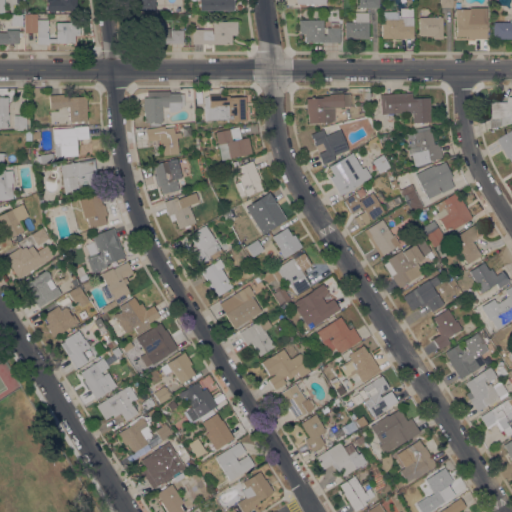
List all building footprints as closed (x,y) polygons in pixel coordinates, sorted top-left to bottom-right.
[(75,0),(75,10),(45,11),(45,0),(75,0)] [(153,0),(153,11),(134,11),(134,0),(153,0)] [(197,10),(197,0),(233,0),(233,10),(231,10),(197,10)] [(358,0),(377,0),(377,8),(361,8),(358,8),(357,8),(357,7),(356,7),(356,5),(358,5),(358,0)] [(485,8),(485,23),(485,39),(466,39),(466,36),(455,36),(455,9),(469,9),(469,8),(485,8)] [(367,12),(367,21),(354,21),(354,13),(367,12)] [(21,15),(21,25),(10,26),(10,15),(21,15)] [(380,38),(380,32),(379,32),(379,31),(380,31),(380,27),(380,25),(380,19),(396,19),(396,15),(405,15),(405,17),(412,17),(412,38),(401,38),(401,39),(392,39),(392,38),(388,38),(380,38)] [(35,29),(33,29),(33,24),(35,24),(35,19),(47,19),(47,38),(55,37),(55,22),(68,22),(68,16),(75,16),(75,21),(78,21),(78,35),(73,35),(73,43),(55,43),(55,42),(47,42),(47,44),(35,44),(35,29)] [(436,17),(436,16),(439,16),(439,17),(441,17),(441,39),(432,39),(432,36),(418,36),(418,17),(436,17)] [(304,42),(304,34),(298,34),(298,31),(298,20),(322,20),(322,35),(325,35),(325,28),(330,28),(330,24),(338,24),(338,28),(339,28),(339,42),(304,42)] [(511,39),(491,39),(491,22),(509,22),(509,20),(511,20),(511,39)] [(236,21),(236,33),(235,33),(235,35),(230,35),(230,44),(212,44),(210,44),(210,45),(206,45),(206,44),(191,44),(191,29),(210,29),(210,34),(211,34),(211,22),(236,21)] [(138,44),(138,22),(161,22),(161,37),(170,37),(170,30),(182,30),(182,43),(138,44)] [(367,22),(367,39),(343,39),(343,22),(367,22)] [(0,32),(5,32),(5,30),(17,29),(17,32),(21,32),(21,36),(17,36),(17,43),(0,43),(0,32)] [(147,97),(147,91),(169,91),(169,93),(179,93),(179,94),(183,94),(183,106),(180,106),(180,109),(174,109),(174,112),(166,112),(166,107),(162,107),(162,106),(161,106),(161,121),(159,121),(159,125),(148,126),(148,122),(144,122),(144,112),(143,112),(142,97),(147,97)] [(411,92),(411,98),(429,97),(430,122),(426,122),(426,127),(413,127),(412,123),(411,112),(380,114),(379,94),(411,92)] [(67,106),(60,107),(60,108),(49,109),(48,95),(68,93),(68,97),(85,96),(87,110),(85,110),(86,120),(82,121),(82,122),(79,123),(79,121),(76,121),(76,123),(73,123),(73,121),(69,122),(69,119),(68,120),(67,116),(67,106)] [(322,96),(328,96),(328,94),(342,93),(342,94),(349,93),(350,106),(342,106),(342,107),(333,108),(334,121),(321,122),(321,124),(318,124),(318,122),(314,122),(314,124),(311,124),(311,122),(307,123),(307,113),(306,113),(305,103),(304,103),(303,100),(305,99),(305,98),(322,97),(322,96)] [(208,94),(222,94),(222,96),(228,95),(228,97),(245,96),(245,111),(245,121),(226,122),(226,119),(204,120),(204,109),(208,108),(208,107),(203,107),(203,97),(208,96),(208,94)] [(0,97),(7,97),(7,115),(8,115),(8,127),(0,127),(0,97)] [(511,123),(491,129),(490,120),(492,120),(492,103),(502,103),(501,98),(511,97),(511,123)] [(13,115),(26,115),(25,130),(13,129),(13,115)] [(73,128),(73,127),(87,126),(88,138),(77,139),(78,144),(76,144),(77,155),(64,156),(64,160),(59,160),(59,158),(54,158),(53,143),(52,129),(73,128)] [(145,129),(157,127),(164,126),(164,128),(173,127),(173,132),(180,131),(180,137),(176,138),(178,153),(161,155),(159,139),(146,140),(145,129)] [(247,137),(251,153),(221,160),(215,132),(229,129),(231,141),(247,137)] [(325,135),(339,129),(348,149),(333,155),(335,159),(322,164),(318,153),(325,150),(321,143),(314,146),(310,134),(323,129),(325,135)] [(409,148),(408,149),(404,135),(429,129),(433,145),(438,144),(440,153),(439,154),(440,157),(428,160),(429,161),(413,166),(409,148)] [(498,139),(511,130),(511,161),(510,158),(509,159),(498,139)] [(351,152),(361,169),(364,167),(370,176),(339,195),(329,177),(333,175),(328,167),(351,152)] [(51,153),(53,162),(40,164),(39,155),(51,153)] [(389,166),(379,173),(371,161),(382,154),(389,166)] [(93,158),(98,187),(80,190),(80,193),(64,196),(63,188),(60,164),(77,162),(77,161),(93,158)] [(176,159),(180,177),(175,178),(178,189),(157,194),(153,176),(155,175),(152,164),(176,159)] [(260,181),(259,181),(262,189),(246,196),(245,195),(241,197),(235,183),(240,181),(237,175),(242,173),(239,166),(251,161),(260,181)] [(433,165),(433,166),(436,165),(444,162),(451,177),(449,178),(453,187),(441,193),(440,192),(427,198),(425,193),(424,193),(414,174),(433,165)] [(0,169),(4,169),(6,186),(11,186),(12,198),(0,199),(0,169)] [(397,187),(392,189),(389,182),(394,180),(397,187)] [(404,187),(403,186),(410,183),(411,185),(412,184),(414,189),(422,207),(410,213),(399,190),(404,187)] [(163,202),(176,197),(177,199),(194,192),(198,201),(188,205),(194,222),(188,224),(189,226),(184,228),(184,226),(178,228),(177,226),(176,226),(175,223),(176,223),(175,219),(170,221),(165,208),(163,202)] [(285,219),(262,234),(245,207),(268,192),(268,193),(285,219)] [(383,211),(369,220),(364,211),(362,212),(359,207),(350,213),(343,200),(353,194),(356,198),(358,196),(359,198),(357,199),(358,201),(371,192),(383,211)] [(438,212),(434,205),(455,192),(471,218),(453,229),(451,229),(446,230),(445,229),(438,218),(438,212)] [(78,200),(98,194),(101,205),(103,204),(106,215),(104,215),(106,223),(89,228),(86,219),(84,219),(84,218),(83,218),(78,200)] [(0,214),(13,208),(17,215),(16,216),(23,230),(8,237),(11,243),(0,247),(0,234),(2,233),(0,229),(0,214)] [(393,238),(389,240),(393,247),(382,255),(378,249),(376,250),(368,238),(371,236),(370,234),(369,234),(367,232),(368,231),(366,229),(381,219),(393,238)] [(445,239),(432,247),(425,235),(426,235),(421,227),(432,220),(445,239)] [(474,224),(482,235),(473,241),(476,245),(474,246),(476,249),(478,249),(479,251),(478,252),(480,255),(476,258),(478,261),(473,264),(471,261),(466,264),(460,253),(458,254),(457,252),(458,251),(457,251),(455,248),(453,249),(451,246),(453,244),(450,239),(474,224)] [(219,248),(208,255),(209,257),(207,259),(208,259),(197,266),(189,254),(197,249),(190,239),(192,237),(190,234),(204,225),(219,248)] [(86,259),(87,259),(86,256),(88,255),(84,244),(93,241),(91,236),(113,227),(124,256),(105,264),(106,266),(91,272),(86,259)] [(291,236),(293,234),(301,246),(283,258),(278,251),(279,250),(271,236),(285,227),(291,236)] [(42,228),(48,238),(37,245),(30,235),(42,228)] [(423,239),(431,250),(430,251),(426,254),(421,257),(422,258),(414,263),(414,264),(416,263),(422,272),(400,287),(398,285),(397,286),(390,276),(383,264),(387,261),(386,259),(400,250),(401,251),(413,244),(413,245),(423,239)] [(252,256),(246,247),(256,240),(262,250),(252,256)] [(32,269),(33,270),(29,273),(28,271),(17,278),(7,262),(8,262),(5,256),(19,247),(21,249),(25,246),(26,249),(31,245),(35,252),(46,245),(52,256),(32,269)] [(292,258),(293,259),(303,252),(310,265),(302,270),(305,275),(303,276),(309,285),(295,294),(285,278),(282,280),(282,279),(277,282),(272,275),(264,280),(261,275),(275,266),(276,268),(292,258)] [(231,286),(217,296),(212,289),(211,289),(199,271),(218,258),(223,266),(220,268),(231,286)] [(122,278),(122,279),(125,277),(127,282),(125,284),(129,292),(124,295),(126,298),(115,303),(114,300),(113,300),(111,296),(105,299),(100,288),(106,285),(101,274),(127,261),(131,269),(132,273),(122,278)] [(495,275),(502,271),(509,281),(498,288),(495,283),(480,293),(477,288),(479,287),(468,271),(483,262),(488,270),(490,268),(495,275)] [(459,274),(458,273),(453,276),(449,270),(454,267),(456,269),(462,266),(464,270),(459,274)] [(55,286),(56,286),(61,293),(49,301),(48,300),(37,307),(23,285),(46,270),(49,275),(50,278),(55,286)] [(89,280),(92,287),(84,291),(81,284),(89,280)] [(431,311),(426,303),(420,307),(418,305),(410,310),(402,296),(413,289),(413,288),(427,280),(436,294),(436,293),(443,304),(431,311)] [(313,325),(310,321),(305,325),(294,308),(297,306),(296,303),(294,304),(293,304),(293,302),(322,284),(327,293),(321,297),(325,303),(332,299),(338,309),(313,325)] [(493,299),(496,304),(508,296),(504,290),(511,284),(511,318),(496,329),(490,319),(488,320),(480,307),(493,299)] [(260,311),(233,328),(224,313),(218,303),(247,285),(254,295),(251,296),(260,311)] [(78,286),(84,295),(89,302),(81,307),(77,301),(74,303),(68,293),(78,286)] [(272,293),(282,287),(289,298),(279,305),(272,293)] [(138,305),(141,303),(145,310),(152,305),(159,316),(148,323),(149,325),(137,333),(133,328),(125,333),(117,322),(115,320),(116,320),(113,315),(117,312),(118,313),(120,311),(117,307),(133,297),(138,305)] [(57,305),(60,310),(65,306),(73,319),(76,318),(79,321),(53,337),(45,325),(48,323),(42,315),(57,305)] [(455,322),(456,321),(461,328),(446,338),(449,343),(438,349),(432,339),(439,334),(429,319),(446,309),(455,322)] [(339,316),(347,329),(352,327),(360,339),(337,354),(334,348),(328,352),(315,332),(339,316)] [(93,321),(99,317),(103,324),(97,328),(93,321)] [(250,342),(245,345),(238,333),(257,320),(258,322),(265,317),(270,326),(263,330),(273,346),(258,355),(250,342)] [(176,348),(166,354),(166,355),(152,364),(135,337),(146,330),(146,331),(159,322),(164,330),(165,329),(176,348)] [(481,329),(493,349),(480,357),(467,337),(481,329)] [(59,343),(63,341),(62,339),(77,330),(83,340),(87,337),(94,332),(99,339),(104,347),(98,351),(100,354),(94,358),(93,357),(75,368),(59,343)] [(113,337),(117,343),(108,349),(104,343),(113,337)] [(124,352),(120,346),(129,340),(132,346),(124,352)] [(447,360),(448,360),(443,352),(459,343),(467,357),(471,355),(478,367),(459,379),(447,360)] [(379,370),(361,382),(355,372),(346,377),(338,366),(350,359),(347,354),(362,345),(367,352),(368,352),(379,370)] [(121,353),(115,357),(111,350),(117,346),(121,353)] [(306,365),(309,371),(299,377),(296,372),(292,375),(292,376),(287,379),(285,376),(281,378),(284,383),(274,390),(267,379),(269,378),(268,376),(268,375),(260,362),(268,357),(282,348),(289,359),(298,353),(299,354),(300,353),(307,364),(306,365)] [(189,365),(194,374),(179,383),(171,370),(164,374),(159,367),(183,352),(191,364),(189,365)] [(102,357),(108,367),(100,372),(102,375),(106,372),(115,385),(95,398),(83,380),(84,379),(80,372),(102,357)] [(312,370),(307,364),(313,360),(317,367),(312,370)] [(506,392),(498,397),(498,398),(488,405),(487,404),(476,411),(464,394),(469,391),(464,383),(489,366),(495,376),(492,378),(493,380),(489,382),(488,381),(487,382),(486,379),(483,381),(486,385),(489,383),(493,389),(501,383),(506,392)] [(345,392),(338,396),(323,372),(330,368),(345,392)] [(380,375),(388,388),(378,394),(387,408),(373,417),(362,400),(356,404),(351,397),(357,393),(357,392),(361,389),(361,388),(380,375)] [(177,394),(181,391),(182,391),(196,382),(201,390),(205,388),(216,405),(197,417),(191,421),(184,411),(190,406),(184,396),(180,398),(177,394)] [(159,403),(152,393),(156,390),(153,386),(158,383),(161,387),(163,386),(170,397),(159,403)] [(304,399),(307,398),(308,400),(309,400),(314,407),(309,410),(310,412),(307,414),(306,412),(294,419),(278,393),(294,383),(304,399)] [(122,388),(130,402),(136,413),(124,420),(119,413),(113,417),(111,414),(104,419),(95,405),(122,388)] [(511,432),(506,436),(502,430),(500,431),(495,423),(487,428),(479,416),(505,399),(506,400),(510,398),(510,397),(511,396),(511,432)] [(149,397),(154,404),(145,409),(141,402),(149,397)] [(395,447),(395,446),(382,453),(378,446),(380,444),(369,426),(387,415),(387,416),(398,409),(406,421),(410,418),(418,432),(395,447)] [(220,420),(221,419),(233,438),(212,451),(207,444),(209,443),(204,434),(207,432),(201,422),(216,413),(220,420)] [(324,430),(318,434),(323,444),(311,451),(304,439),(308,437),(300,423),(314,414),(324,430)] [(149,430),(148,431),(150,435),(144,439),(146,443),(132,453),(126,444),(124,445),(116,433),(123,428),(123,429),(133,423),(141,417),(149,430)] [(364,425),(359,428),(354,421),(360,418),(364,425)] [(165,424),(171,434),(161,441),(154,430),(165,424)] [(342,426),(345,431),(343,432),(345,435),(338,440),(336,437),(335,437),(332,432),(342,426)] [(360,435),(364,441),(357,445),(354,439),(360,435)] [(435,465),(424,471),(424,472),(413,479),(413,478),(406,482),(398,470),(411,462),(403,449),(418,439),(422,446),(423,446),(435,465)] [(511,439),(511,461),(506,452),(507,452),(503,445),(511,439)] [(183,467),(169,476),(170,477),(163,482),(162,481),(151,488),(140,471),(144,468),(139,460),(151,452),(167,441),(183,467)] [(214,457),(238,441),(244,451),(234,457),(237,461),(247,455),(253,465),(229,481),(214,457)] [(364,462),(366,465),(361,469),(359,465),(341,476),(338,472),(336,473),(330,464),(322,469),(315,457),(325,450),(339,442),(342,447),(349,443),(357,454),(359,453),(365,462),(364,462)] [(391,460),(389,466),(385,472),(380,464),(381,458),(389,453),(391,460)] [(443,467),(452,481),(438,490),(444,501),(432,508),(425,498),(426,497),(422,490),(428,486),(424,479),(443,467)] [(272,492),(261,499),(263,502),(246,511),(241,511),(236,503),(245,497),(241,490),(245,488),(241,481),(244,479),(245,480),(259,471),(264,479),(265,479),(272,492)] [(363,491),(368,488),(373,495),(364,501),(366,504),(354,511),(342,493),(343,492),(338,485),(353,476),(363,491)] [(182,502),(178,505),(183,511),(166,511),(159,501),(160,500),(156,493),(170,483),(182,502)] [(437,511),(449,504),(459,498),(465,507),(458,511),(437,511)] [(364,511),(379,503),(384,511),(364,511)]
